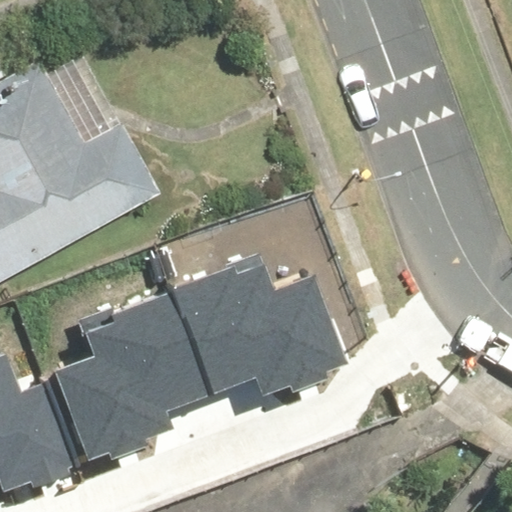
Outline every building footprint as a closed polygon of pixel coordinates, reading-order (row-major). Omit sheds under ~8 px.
[(84,77),(169,40),(152,1),(67,38),(84,77)] [(0,278),(176,190),(130,99),(90,120),(52,46),(0,72),(0,278)] [(65,367),(95,455),(166,431),(158,407),(247,377),(253,394),(327,369),(298,283),(251,299),(240,266),(90,316),(103,355),(65,367)] [(0,491),(0,493),(75,470),(47,383),(0,398),(0,397),(0,491)] [(212,511),(198,501),(189,511),(212,511)]
